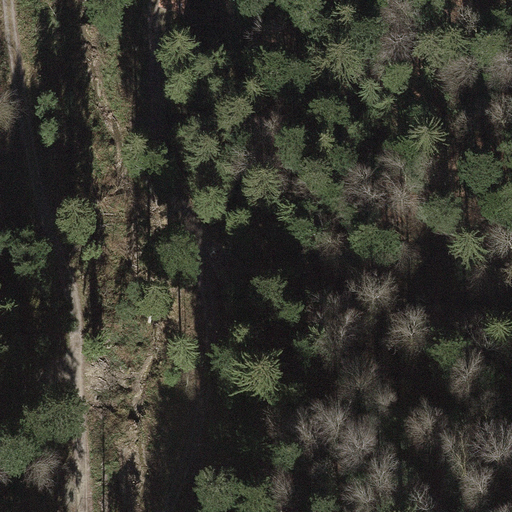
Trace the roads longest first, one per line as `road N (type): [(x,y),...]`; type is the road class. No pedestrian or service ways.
road 1 (track): [(6,0),(14,88),(81,378),(89,511)]
road 2 (track): [(172,511),(202,439),(219,353),(213,286),(162,148),(151,66),(163,21)]
